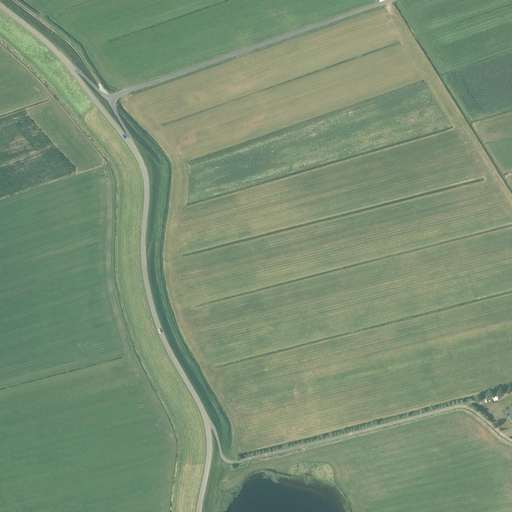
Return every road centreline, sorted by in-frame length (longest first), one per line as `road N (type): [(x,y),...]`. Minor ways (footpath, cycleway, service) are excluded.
road 1 (tertiary): [(196,511),(205,423),(151,315),(140,250),(144,183),(129,146)]
road 2 (unclassified): [(110,99),(391,0)]
